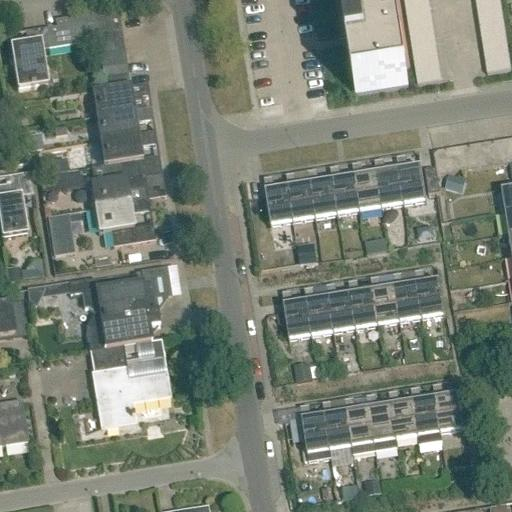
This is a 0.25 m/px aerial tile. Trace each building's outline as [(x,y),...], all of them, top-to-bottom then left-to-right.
[(339,0),(347,43),(355,98),(408,89),(394,0),(339,0)] [(428,0),(405,4),(407,16),(430,12),(428,0)] [(478,17),(501,13),(499,1),(476,5),(478,17)] [(430,12),(407,16),(408,28),(432,24),(430,12)] [(478,17),(479,29),(503,25),(501,13),(478,17)] [(46,88),(41,53),(87,46),(87,44),(97,42),(96,36),(121,32),(119,20),(118,17),(94,20),(93,16),(91,17),(84,18),(70,20),(54,23),(55,30),(24,35),(26,47),(10,50),(17,93),(46,88)] [(503,25),(479,29),(481,40),(505,37),(503,25)] [(97,47),(122,43),(121,32),(96,36),(97,42),(97,47)] [(410,36),(412,51),(435,48),(433,32),(432,32),(433,36),(411,39),(410,36)] [(505,37),(481,40),(483,52),(507,49),(505,37)] [(99,59),(124,54),(122,43),(97,47),(99,59)] [(435,48),(412,51),(414,63),(437,60),(435,48)] [(509,61),(507,49),(483,52),(485,64),(509,61)] [(101,70),(126,66),(124,54),(99,59),(101,70)] [(437,60),(414,63),(416,75),(439,72),(437,60)] [(485,64),(487,77),(511,73),(509,61),(485,64)] [(103,82),(128,78),(126,66),(101,70),(103,82)] [(416,75),(418,88),(441,84),(439,72),(416,75)] [(105,93),(130,89),(128,78),(103,82),(105,93)] [(149,99),(147,86),(130,89),(105,93),(91,95),(95,120),(133,114),(133,113),(143,112),(142,101),(149,99)] [(21,108),(7,110),(10,125),(24,122),(21,108)] [(137,139),(137,138),(136,127),(153,124),(151,111),(143,112),(133,113),(133,114),(95,120),(99,145),(137,139)] [(137,181),(144,180),(161,177),(159,159),(141,162),(139,151),(157,148),(155,135),(137,138),(137,139),(99,145),(103,169),(120,167),(135,164),(137,181)] [(497,169),(509,167),(505,143),(494,145),(497,169)] [(485,170),(497,169),(494,145),(482,147),(485,170)] [(473,172),(485,170),(482,147),(470,149),(473,172)] [(461,174),(473,172),(470,149),(458,151),(461,174)] [(450,176),(461,174),(458,151),(446,152),(450,176)] [(437,178),(450,176),(446,152),(434,154),(436,172),(437,178)] [(399,174),(405,209),(428,206),(422,170),(408,172),(406,160),(397,161),(399,174)] [(405,209),(399,174),(386,176),(384,163),(375,165),(377,177),(383,213),(405,209)] [(146,190),(144,180),(137,181),(135,164),(120,167),(122,182),(90,187),(94,212),(129,207),(129,206),(127,193),(146,190)] [(383,213),(377,177),(364,179),(362,167),(353,168),(355,181),(361,217),(383,213)] [(361,217),(355,181),(342,183),(340,170),(331,172),(333,184),(339,220),(361,217)] [(437,178),(436,172),(425,174),(429,198),(440,197),(437,178)] [(333,184),(320,186),(318,174),(309,175),(311,188),(317,224),(339,220),(333,184)] [(0,231),(2,242),(26,238),(20,199),(32,197),(29,182),(21,183),(20,177),(16,178),(8,179),(10,188),(0,189),(0,231)] [(311,188),(298,190),(296,177),(287,179),(289,191),(295,227),(317,224),(311,188)] [(289,191),(276,193),(274,181),(265,182),(267,195),(266,195),(272,231),(295,227),(289,191)] [(506,217),(511,215),(511,192),(502,194),(506,217)] [(129,207),(94,212),(98,237),(111,235),(113,252),(155,245),(152,229),(133,232),(131,218),(150,215),(148,203),(129,206),(129,207)] [(417,288),(423,324),(445,320),(440,284),(427,287),(425,274),(415,276),(417,288)] [(423,324),(417,288),(405,290),(403,278),(393,279),(395,291),(395,292),(401,328),(423,324)] [(401,328),(395,292),(383,293),(381,281),(371,283),(373,295),(379,331),(401,328)] [(70,299),(76,298),(83,297),(83,296),(97,294),(95,283),(69,287),(70,299)] [(90,355),(123,350),(151,345),(149,332),(159,330),(152,285),(97,294),(83,296),(83,297),(85,312),(93,311),(95,320),(86,332),(90,355)] [(379,331),(373,295),(360,297),(358,285),(349,286),(351,299),(357,335),(379,331)] [(351,299),(339,301),(337,288),(327,290),(329,302),(335,338),(357,335),(351,299)] [(46,294),(46,291),(27,294),(30,312),(38,311),(42,302),(46,294)] [(329,302),(316,304),(314,292),(305,293),(307,306),(313,342),(335,338),(329,302)] [(307,306),(294,308),(292,295),(283,297),(285,310),(284,310),(290,345),(313,342),(307,306)] [(0,341),(15,339),(10,308),(0,309),(0,341)] [(151,345),(123,350),(90,355),(94,377),(91,377),(101,435),(133,429),(130,408),(171,402),(167,378),(162,344),(151,346),(151,345)] [(440,438),(441,438),(463,435),(457,399),(445,401),(443,389),(433,390),(435,403),(440,438)] [(411,394),(413,406),(418,442),(419,450),(442,446),(441,438),(440,438),(435,403),(433,390),(411,394)] [(418,442),(413,406),(401,408),(399,396),(389,397),(391,410),(396,445),(418,442)] [(398,453),(396,445),(391,410),(378,412),(376,399),(367,401),(369,413),(376,457),(398,453)] [(376,457),(369,413),(356,415),(354,403),(345,404),(347,417),(353,452),(354,460),(376,457)] [(0,407),(0,450),(28,446),(22,404),(0,407)] [(347,417),(334,419),(332,406),(323,408),(325,420),(331,456),(353,452),(347,417)] [(325,420),(312,422),(310,410),(301,411),(303,424),(302,424),(309,467),(332,464),(331,456),(325,420)]
